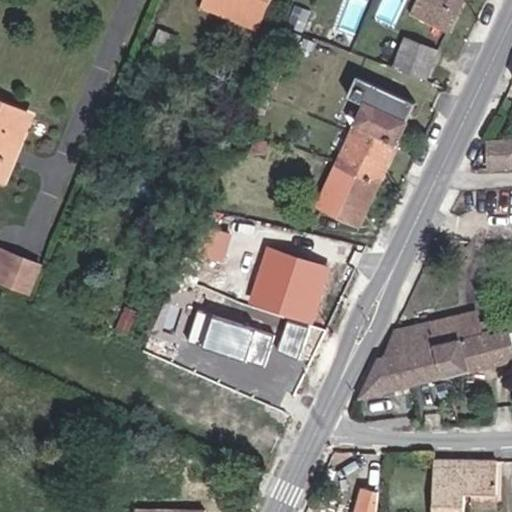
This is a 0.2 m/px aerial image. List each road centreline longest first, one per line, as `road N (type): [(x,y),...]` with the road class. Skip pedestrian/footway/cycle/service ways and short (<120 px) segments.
road 1 (tertiary): [(511,20),(319,423)]
road 2 (residential): [(319,423),(412,440),(511,438)]
road 3 (unknown): [(375,306),(508,295)]
